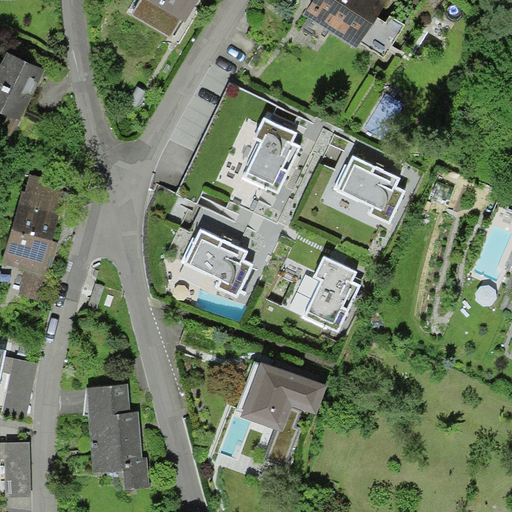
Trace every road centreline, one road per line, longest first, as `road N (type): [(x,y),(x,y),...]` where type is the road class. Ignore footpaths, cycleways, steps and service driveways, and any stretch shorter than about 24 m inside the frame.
road 1 (residential): [(117,192),(81,255),(59,317),(44,399),(45,511)]
road 2 (residential): [(117,192),(194,511)]
road 3 (residential): [(240,0),(117,192)]
road 4 (residential): [(68,0),(87,107),(117,192)]
